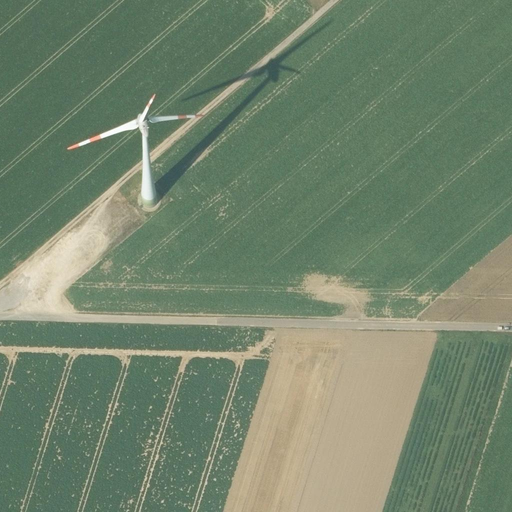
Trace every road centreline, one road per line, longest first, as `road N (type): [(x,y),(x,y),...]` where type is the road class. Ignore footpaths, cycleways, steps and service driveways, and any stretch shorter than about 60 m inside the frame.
road 1 (track): [(0,317),(511,329)]
road 2 (track): [(0,286),(337,0)]
